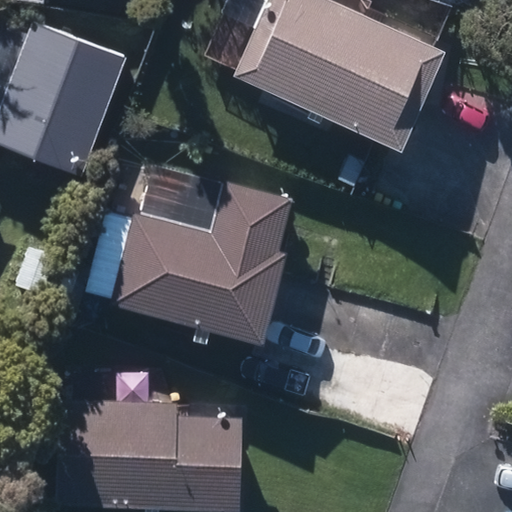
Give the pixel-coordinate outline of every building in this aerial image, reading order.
[(268,0),(235,77),(400,151),(444,52),(326,0),(268,0)] [(0,107),(0,142),(81,175),(127,60),(34,23),(0,107)] [(191,339),(208,344),(212,329),(263,342),(287,254),(279,251),(292,199),(226,182),(212,235),(136,214),(112,302),(195,325),(191,339)] [(68,254),(37,244),(25,279),(55,290),(68,254)] [(143,511),(161,511),(161,508),(240,509),(241,417),(178,416),(178,403),(173,403),(173,391),(157,391),(157,402),(130,402),(130,372),(99,372),(99,401),(57,402),(55,506),(143,507),(143,511)]
